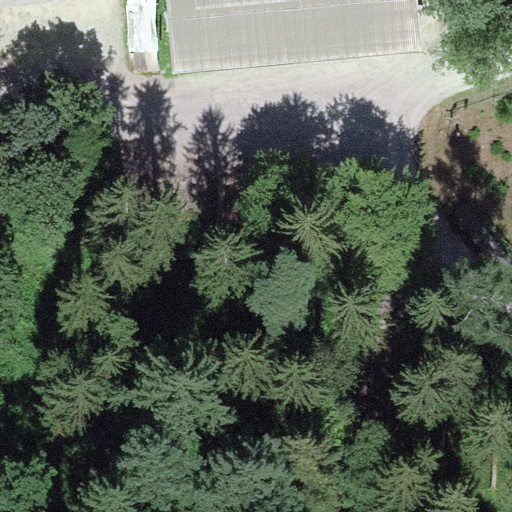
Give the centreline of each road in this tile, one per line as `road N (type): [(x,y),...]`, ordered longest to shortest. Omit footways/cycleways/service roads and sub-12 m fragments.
road 1 (track): [(366,120),(394,299),(354,511)]
road 2 (track): [(0,108),(177,123),(366,120)]
road 3 (track): [(366,120),(511,293)]
road 4 (track): [(366,120),(511,64)]
